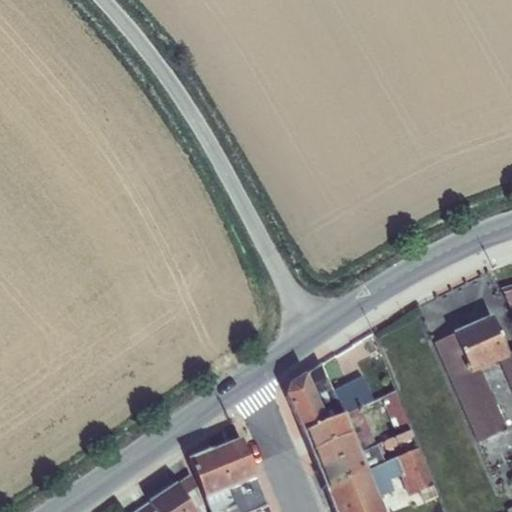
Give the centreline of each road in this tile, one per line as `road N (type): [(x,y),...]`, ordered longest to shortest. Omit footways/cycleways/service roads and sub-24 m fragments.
road 1 (unclassified): [(103,0),(190,106),(316,329)]
road 2 (tertiary): [(55,511),(243,380)]
road 3 (tertiary): [(316,329),(402,273),(511,222)]
road 4 (residential): [(300,511),(243,380)]
